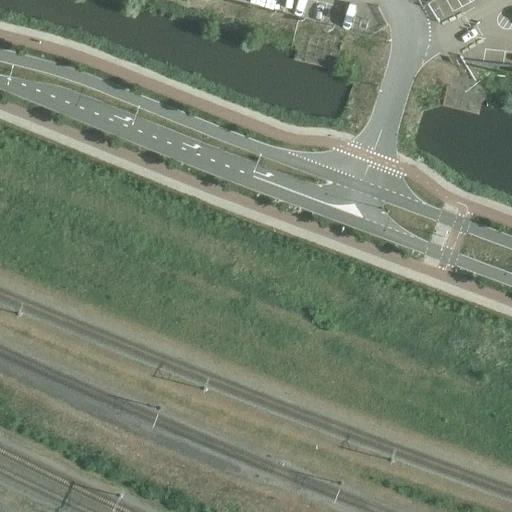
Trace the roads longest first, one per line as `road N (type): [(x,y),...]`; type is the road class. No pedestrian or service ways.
road 1 (tertiary): [(360,183),(0,57)]
road 2 (tertiary): [(0,84),(346,220)]
road 3 (tertiary): [(346,220),(511,282)]
road 4 (tertiary): [(511,242),(360,183)]
